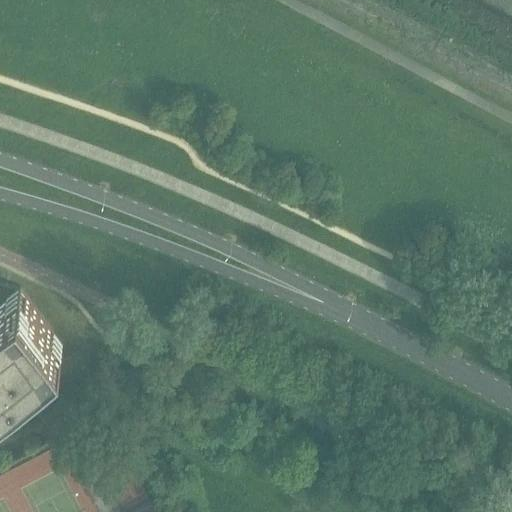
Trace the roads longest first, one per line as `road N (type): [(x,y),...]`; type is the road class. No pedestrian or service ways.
road 1 (secondary): [(325,304),(266,268),(0,161)]
road 2 (secondary): [(0,195),(325,304)]
road 3 (secondary): [(511,398),(325,304)]
